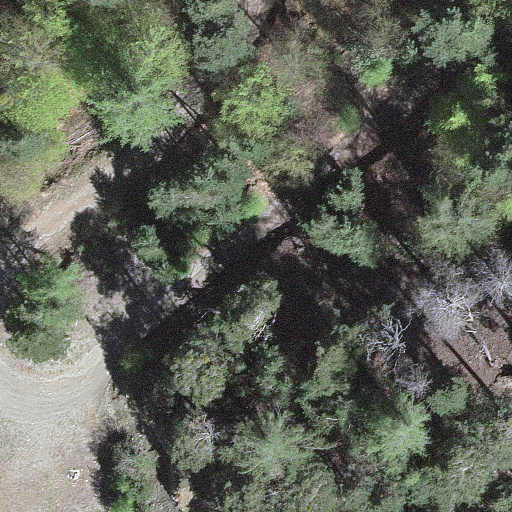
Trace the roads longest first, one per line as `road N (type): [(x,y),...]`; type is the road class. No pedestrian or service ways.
road 1 (track): [(0,407),(63,402),(466,43),(511,28)]
road 2 (track): [(251,0),(136,202),(0,311)]
